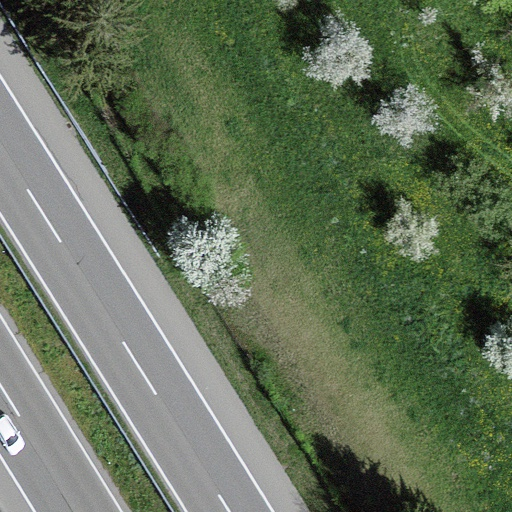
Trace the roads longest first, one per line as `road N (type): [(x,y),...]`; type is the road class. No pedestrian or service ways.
road 1 (motorway): [(228,511),(0,146)]
road 2 (motorway): [(0,385),(78,511)]
